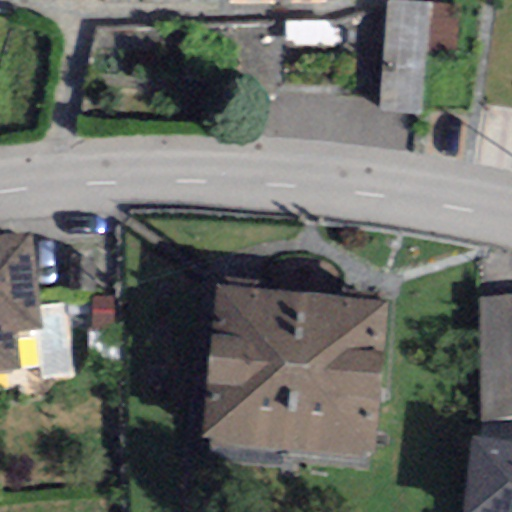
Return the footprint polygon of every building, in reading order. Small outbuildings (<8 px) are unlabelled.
[(462,7),(387,0),(386,0),(378,114),(421,118),(429,55),(458,58),(462,7)] [(29,233),(0,235),(0,334),(16,333),(39,330),(29,233)] [(286,449),(302,294),(216,286),(200,440),(286,449)] [(481,421),(511,417),(511,293),(479,295),(481,421)] [(302,294),(286,449),(372,457),(388,303),(302,294)] [(16,333),(0,334),(0,370),(20,368),(16,333)] [(511,511),(511,444),(472,439),(461,511),(511,511)]
